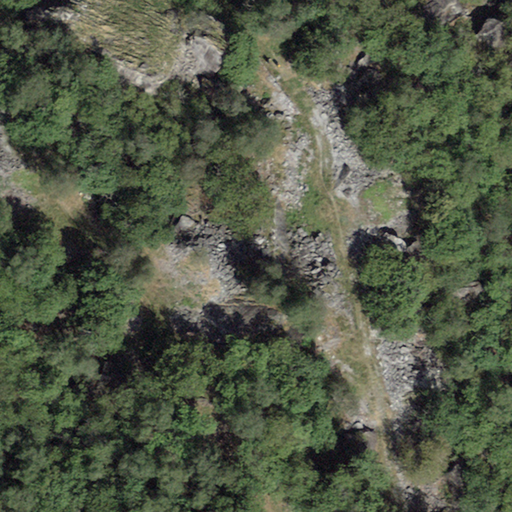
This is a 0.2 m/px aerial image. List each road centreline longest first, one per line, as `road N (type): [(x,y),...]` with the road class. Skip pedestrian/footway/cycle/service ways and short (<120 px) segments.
road 1 (track): [(230,0),(313,110),(397,511)]
road 2 (track): [(0,117),(33,140),(78,243)]
